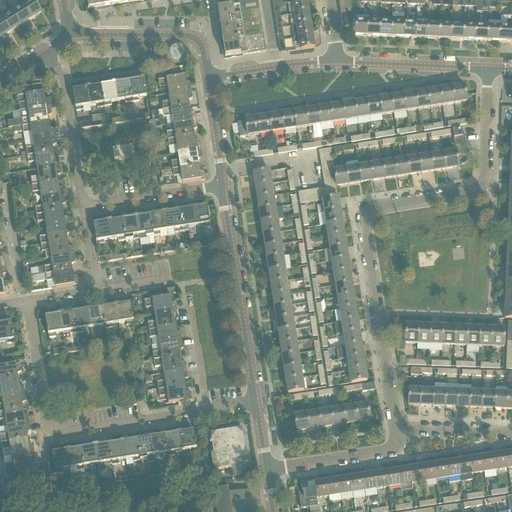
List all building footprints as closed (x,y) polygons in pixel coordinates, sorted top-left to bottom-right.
[(100,6),(104,6),(103,0),(86,0),(88,12),(100,10),(100,6)] [(109,8),(120,7),(119,0),(103,0),(104,6),(108,5),(109,8)] [(217,10),(220,27),(260,20),(256,0),(223,0),(225,9),(217,10)] [(33,1),(22,8),(30,20),(41,14),(33,1)] [(292,4),(294,15),(309,13),(307,1),(292,4)] [(476,2),(476,13),(481,13),(481,8),(488,8),(488,2),(481,2),(476,2)] [(511,3),(501,3),(500,9),(506,9),(506,16),(511,16),(511,10),(511,3)] [(22,8),(12,14),(20,27),(30,20),(22,8)] [(296,27),(310,25),(309,13),(294,15),(290,16),(291,22),(295,21),(296,27)] [(12,14),(2,21),(10,33),(20,27),(12,14)] [(404,20),(403,39),(415,39),(416,20),(416,16),(404,15),(404,20)] [(355,18),(355,20),(352,20),(353,26),(355,26),(355,37),(367,37),(368,18),(355,18)] [(367,37),(379,38),(379,24),(368,23),(368,18),(367,37)] [(379,38),(391,38),(392,19),(380,19),(379,24),(379,38)] [(391,38),(403,39),(404,20),(392,19),(391,38)] [(226,42),(263,36),(260,20),(220,27),(222,41),(226,42)] [(415,39),(427,40),(427,25),(421,25),(421,21),(416,20),(415,39)] [(2,21),(0,22),(0,39),(10,33),(2,21)] [(499,42),(511,43),(511,21),(506,21),(506,28),(499,28),(499,42)] [(451,40),(463,41),(463,27),(464,22),(452,22),(451,26),(451,40)] [(475,41),(487,42),(487,28),(487,23),(475,23),(475,27),(475,41)] [(296,27),(292,27),(294,40),(298,39),(312,37),(310,25),(296,27)] [(427,40),(439,40),(439,26),(427,25),(427,40)] [(439,40),(451,40),(451,26),(439,26),(439,40)] [(463,41),(475,41),(475,27),(463,27),(463,41)] [(487,42),(499,42),(499,28),(487,28),(487,42)] [(226,42),(222,43),(223,47),(225,59),(242,56),(265,53),(264,43),(263,36),(226,42)] [(298,39),(294,40),(295,45),(299,44),(300,51),(314,49),(312,37),(298,39)] [(175,60),(176,60),(177,60),(178,59),(179,59),(180,58),(181,57),(181,56),(182,55),(182,54),(182,52),(181,51),(181,50),(180,49),(179,48),(178,48),(176,47),(175,47),(174,48),(173,48),(172,49),(171,50),(170,51),(170,52),(170,53),(170,54),(170,55),(170,56),(171,57),(172,58),(172,59),(173,59),(174,59),(175,60)] [(167,88),(168,95),(191,92),(190,84),(185,83),(184,77),(158,81),(159,89),(167,88)] [(139,80),(129,82),(132,104),(139,103),(138,100),(146,98),(143,81),(144,81),(143,79),(139,79),(139,80)] [(118,83),(114,84),(118,103),(124,102),(125,105),(132,104),(129,82),(118,84),(118,83)] [(111,85),(101,87),(104,108),(111,107),(110,104),(118,103),(114,84),(111,84),(111,85)] [(20,91),(16,91),(19,112),(50,108),(49,100),(45,100),(44,93),(42,93),(42,92),(42,90),(42,86),(41,86),(41,85),(28,87),(20,88),(20,91)] [(452,88),(452,92),(454,104),(467,102),(465,92),(464,86),(464,87),(452,89),(452,88)] [(90,88),(86,88),(90,107),(96,106),(97,109),(104,108),(101,87),(90,89),(90,88)] [(90,107),(86,88),(83,89),(83,90),(72,92),(75,112),(83,111),(82,108),(90,107)] [(440,90),(440,92),(442,106),(454,104),(452,92),(452,88),(452,89),(440,91),(440,90)] [(428,92),(427,92),(430,108),(442,106),(440,92),(440,90),(439,90),(439,91),(430,92),(428,93),(428,92)] [(162,104),(163,111),(189,107),(188,101),(192,99),(191,92),(168,95),(170,102),(162,104)] [(415,94),(418,110),(430,108),(427,92),(427,93),(416,95),(415,94)] [(403,96),(406,112),(418,110),(415,94),(415,95),(404,97),(403,96)] [(391,98),(393,114),(406,112),(403,96),(403,97),(391,99),(391,98)] [(379,100),(379,101),(381,116),(393,114),(391,98),(391,99),(379,100)] [(367,102),(369,118),(381,116),(379,101),(367,102)] [(355,104),(354,104),(357,120),(369,118),(367,102),(366,102),(355,104)] [(343,106),(342,106),(345,121),(357,120),(354,104),(343,106)] [(330,107),(333,123),(345,121),(342,106),(330,108),(330,107)] [(172,117),(173,125),(196,121),(194,113),(190,113),(189,107),(163,111),(164,118),(172,117)] [(318,109),(320,125),(333,123),(330,107),(330,108),(318,110),(318,109)] [(20,120),(7,122),(8,129),(22,127),(48,123),(47,117),(52,116),(50,108),(19,112),(20,120)] [(306,111),(308,127),(320,125),(318,109),(318,110),(306,112),(306,111)] [(294,113),(296,129),(308,127),(306,111),(306,112),(294,114),(294,113)] [(282,115),(281,115),(284,131),(296,129),(294,113),(293,113),(293,114),(282,116),(282,115)] [(105,115),(91,117),(92,121),(92,122),(93,128),(102,127),(102,126),(107,126),(105,115)] [(270,117),(269,117),(272,133),(284,131),(281,115),(281,116),(270,118),(270,117)] [(257,119),(260,135),(272,133),(269,117),(269,118),(257,119)] [(245,122),(237,123),(239,138),(260,135),(257,119),(257,120),(245,121),(245,122)] [(166,133),(167,141),(194,137),(193,131),(197,129),(196,121),(173,125),(174,132),(166,133)] [(92,122),(81,124),(81,130),(93,128),(92,122)] [(23,132),(25,142),(55,137),(54,130),(49,129),(48,123),(22,127),(13,129),(14,133),(23,132)] [(453,139),(462,137),(461,129),(452,131),(453,139)] [(26,153),(27,157),(53,153),(52,147),(56,145),(55,137),(25,142),(26,153)] [(176,147),(178,154),(200,151),(199,143),(195,143),(194,137),(167,141),(169,148),(176,147)] [(114,145),(115,159),(135,158),(135,144),(114,145)] [(330,150),(319,151),(320,158),(332,156),(330,150)] [(171,163),(172,170),(198,166),(197,160),(202,159),(200,151),(178,154),(179,162),(171,163)] [(443,154),(446,170),(459,168),(457,157),(456,157),(455,152),(443,154)] [(36,163),(37,170),(60,167),(58,159),(54,159),(53,153),(27,157),(27,161),(28,164),(36,163)] [(431,156),(434,172),(446,170),(443,154),(431,156)] [(319,158),(320,164),(332,162),(332,156),(319,158)] [(419,158),(422,174),(434,172),(431,156),(419,158)] [(407,159),(409,175),(422,174),(419,158),(407,159)] [(395,161),(397,177),(409,175),(407,159),(395,161)] [(383,163),(385,179),(397,177),(395,161),(383,163)] [(320,164),(321,170),(333,169),(332,162),(320,164)] [(370,165),(373,181),(385,179),(383,163),(370,165)] [(358,167),(361,183),(373,181),(370,165),(358,167)] [(198,166),(172,170),(173,177),(173,178),(181,177),(182,184),(205,181),(204,173),(199,172),(198,166)] [(31,183),(31,186),(58,182),(57,176),(61,175),(60,167),(37,170),(38,178),(30,179),(31,183)] [(358,167),(346,169),(349,186),(349,185),(361,183),(358,167)] [(321,170),(322,177),(334,175),(333,171),(333,169),(321,170)] [(334,169),(333,169),(334,175),(335,181),(336,187),(337,187),(348,185),(348,186),(349,186),(346,169),(334,171),(334,169)] [(269,172),(253,175),(254,175),(256,187),(255,187),(272,185),(270,172),(269,172)] [(322,177),(323,183),(335,181),(334,175),(322,177)] [(323,183),(324,189),(336,188),(336,187),(337,187),(336,187),(335,181),(323,183)] [(40,193),(41,200),(64,197),(63,189),(59,188),(58,182),(31,186),(32,190),(32,194),(40,193)] [(257,199),(274,197),(272,185),(255,187),(255,188),(256,187),(258,199),(257,199)] [(336,188),(324,189),(326,201),(338,199),(336,188)] [(324,189),(318,190),(319,202),(321,202),(326,201),(324,189)] [(313,203),(319,202),(318,190),(311,191),(313,203)] [(306,204),(313,203),(311,191),(305,192),(306,204)] [(300,205),(306,204),(305,192),(298,193),(300,205)] [(35,209),(36,216),(62,212),(61,206),(66,204),(64,197),(41,200),(43,207),(35,209)] [(259,211),(259,212),(276,209),(274,197),(257,199),(257,200),(258,199),(259,211)] [(326,201),(321,202),(323,214),(340,212),(340,211),(339,211),(338,199),(326,201)] [(195,208),(192,209),(194,227),(202,226),(202,229),(209,228),(206,208),(195,210),(195,208)] [(189,210),(178,212),(181,232),(188,231),(188,228),(194,227),(192,209),(189,209),(189,210)] [(261,223),(261,224),(278,221),(276,209),(259,212),(260,212),(261,223)] [(45,222),(46,230),(69,226),(68,219),(63,218),(62,212),(36,216),(37,224),(45,222)] [(167,213),(164,213),(166,232),(174,230),(174,233),(181,232),(178,212),(167,214),(167,213)] [(323,214),(325,226),(341,224),(340,212),(323,214)] [(161,215),(150,217),(153,237),(160,236),(160,237),(167,236),(166,232),(164,213),(161,214),(161,215)] [(139,217),(136,218),(139,239),(139,241),(146,240),(147,240),(146,238),(153,237),(150,217),(139,218),(139,217)] [(133,219),(122,221),(125,241),(139,239),(136,218),(132,218),(133,219)] [(111,222),(108,222),(111,240),(118,239),(118,242),(125,241),(122,221),(111,223),(111,222)] [(263,236),(280,233),(278,221),(261,224),(262,224),(263,235),(263,236)] [(111,240),(108,222),(104,222),(105,224),(93,225),(97,246),(104,245),(103,242),(111,240)] [(325,226),(327,239),(343,236),(341,224),(325,226)] [(39,238),(40,246),(67,242),(66,236),(70,234),(69,226),(46,230),(47,237),(39,238)] [(264,248),(281,245),(280,233),(263,236),(265,248),(264,248)] [(327,239),(329,251),(345,248),(343,236),(327,239)] [(198,244),(197,244),(198,249),(213,246),(212,240),(198,242),(198,244)] [(67,242),(40,246),(41,253),(44,253),(45,260),(51,259),(74,256),(72,248),(68,248),(67,242)] [(266,260),(283,258),(281,245),(264,248),(265,248),(267,260),(266,260)] [(329,251),(331,263),(347,260),(345,248),(329,251)] [(40,276),(45,275),(71,271),(70,265),(75,264),(74,256),(51,259),(52,267),(39,269),(40,276)] [(283,258),(266,260),(267,261),(267,260),(269,272),(268,272),(269,272),(285,270),(290,269),(288,257),(283,258)] [(331,263),(333,275),(349,272),(347,260),(331,263)] [(285,270),(269,272),(271,284),(270,284),(287,282),(285,270)] [(71,271),(45,275),(46,282),(46,283),(54,282),(55,289),(78,286),(77,278),(72,277),(71,271)] [(333,275),(334,287),(351,285),(349,272),(333,275)] [(2,282),(0,282),(0,298),(9,297),(8,289),(3,288),(2,282)] [(287,282),(270,284),(270,285),(271,285),(273,296),(272,297),(289,294),(288,289),(287,283),(287,282)] [(334,287),(336,299),(353,297),(351,285),(334,287)] [(148,301),(144,302),(145,309),(153,308),(154,315),(177,312),(176,304),(171,304),(170,297),(170,296),(172,295),(171,291),(160,293),(160,295),(147,297),(148,301)] [(274,309),(291,306),(289,294),(272,297),(273,297),(275,308),(274,309)] [(336,299),(338,311),(355,309),(353,297),(336,299)] [(119,305),(115,306),(118,324),(126,323),(126,326),(133,325),(130,305),(119,307),(119,305)] [(113,307),(102,309),(105,329),(112,328),(112,325),(118,324),(115,306),(112,306),(113,307)] [(291,306),(274,309),(275,309),(277,320),(276,321),(293,318),(292,312),(291,307),(291,306)] [(91,310),(88,310),(90,329),(98,327),(98,330),(105,329),(102,309),(91,311),(91,310)] [(338,311),(340,323),(356,321),(355,309),(338,311)] [(84,312),(74,314),(77,334),(84,333),(84,330),(90,329),(88,310),(84,311),(84,312)] [(155,323),(147,324),(149,331),(175,327),(174,321),(178,320),(177,312),(154,315),(155,323)] [(63,314),(60,315),(62,333),(70,332),(70,335),(77,334),(74,314),(63,315),(63,314)] [(62,333),(60,315),(56,315),(56,316),(45,318),(49,338),(56,337),(56,334),(62,333)] [(278,333),(295,330),(293,318),(276,321),(277,321),(279,332),(278,333)] [(340,323),(342,336),(358,333),(356,321),(340,323)] [(0,342),(7,342),(8,345),(14,344),(11,324),(0,325),(0,342)] [(149,331),(150,339),(158,338),(159,345),(182,341),(180,334),(176,333),(175,327),(149,331)] [(404,345),(417,346),(417,327),(410,327),(410,329),(406,329),(406,327),(405,327),(404,345)] [(417,346),(429,346),(430,327),(422,327),(422,330),(418,330),(418,327),(417,327),(417,346)] [(429,346),(429,351),(441,351),(441,347),(442,328),(435,328),(435,330),(431,330),(431,328),(430,327),(429,346)] [(441,347),(454,347),(455,328),(447,328),(447,331),(443,330),(443,328),(442,328),(441,347)] [(454,347),(466,348),(467,329),(459,329),(459,331),(455,331),(455,328),(454,347)] [(466,348),(466,353),(478,354),(478,348),(479,329),(472,329),(472,332),(467,331),(468,329),(467,329),(466,348)] [(478,348),(491,349),(492,330),(484,330),(484,332),(480,332),(480,329),(479,329),(478,348)] [(280,345),(297,343),(295,330),(278,333),(279,333),(280,345)] [(492,330),(491,349),(504,349),(504,331),(496,330),(496,332),(492,332),(492,330)] [(342,336),(344,348),(360,345),(358,333),(342,336)] [(159,345),(151,346),(153,361),(154,361),(180,357),(179,351),(183,349),(182,341),(159,345)] [(282,357),(299,355),(297,343),(280,345),(280,346),(281,345),(282,357)] [(344,348),(336,349),(338,361),(346,360),(362,357),(360,345),(344,348)] [(284,369),(284,370),(301,367),(299,355),(282,357),(282,358),(284,369)] [(1,358),(2,360),(2,364),(14,362),(13,356),(1,358)] [(154,361),(153,361),(154,368),(162,367),(163,375),(186,371),(185,363),(181,363),(180,357),(154,361)] [(346,360),(348,372),(364,369),(362,357),(346,360)] [(0,383),(18,380),(17,375),(21,373),(20,364),(0,367),(0,383)] [(285,381),(285,382),(302,379),(301,367),(284,370),(286,381),(285,381)] [(364,369),(348,372),(350,385),(366,382),(364,369)] [(165,382),(157,383),(158,391),(184,387),(183,381),(188,379),(186,371),(163,375),(165,382)] [(302,379),(285,382),(286,382),(288,394),(287,394),(304,392),(302,379)] [(0,390),(1,391),(2,398),(25,394),(23,387),(19,386),(18,380),(0,383),(0,390)] [(361,386),(352,387),(353,392),(362,391),(362,393),(375,391),(374,384),(361,386)] [(434,391),(433,408),(433,407),(445,407),(445,408),(446,391),(446,385),(434,384),(434,391)] [(184,387),(158,391),(159,398),(167,397),(168,405),(191,401),(190,393),(185,393),(184,387)] [(471,392),(470,409),(470,408),(482,409),(482,410),(483,393),(483,387),(471,387),(471,392)] [(409,390),(408,407),(409,407),(409,406),(420,406),(420,407),(421,407),(421,390),(409,390)] [(433,408),(434,391),(421,390),(421,407),(421,406),(433,407),(433,408)] [(457,408),(457,409),(458,392),(446,391),(445,408),(446,408),(446,407),(457,408)] [(470,409),(471,392),(458,392),(457,409),(458,409),(458,408),(470,408),(470,409)] [(494,410),(495,410),(495,393),(483,393),(482,410),(482,409),(494,410)] [(507,411),(508,394),(495,393),(495,410),(507,410),(507,411)] [(0,405),(0,413),(22,410),(21,404),(26,402),(25,394),(2,398),(3,405),(0,405)] [(357,408),(355,408),(358,423),(369,421),(370,421),(368,406),(367,406),(357,408)] [(355,407),(343,409),(345,425),(346,425),(346,424),(357,423),(358,423),(355,408),(355,407)] [(343,409),(331,410),(333,427),(334,427),(333,426),(345,425),(343,409)] [(0,421),(5,420),(6,428),(29,424),(28,416),(23,416),(22,410),(0,413),(0,421)] [(331,410),(318,412),(321,429),(321,428),(333,426),(333,427),(331,410)] [(318,412),(306,414),(306,416),(309,431),(309,430),(321,428),(321,429),(318,412)] [(295,418),(294,418),(295,422),(296,427),(296,433),(297,433),(297,432),(308,430),(309,431),(306,416),(305,416),(295,418)] [(0,438),(0,440),(1,444),(27,439),(26,434),(30,432),(29,424),(6,428),(8,435),(0,436),(0,438)] [(210,454),(213,471),(230,468),(230,465),(247,463),(241,429),(210,434),(211,441),(209,442),(210,443),(211,443),(213,453),(210,454)] [(182,433),(178,433),(181,452),(188,451),(189,454),(196,453),(196,452),(195,446),(193,432),(182,434),(182,433)] [(175,435),(165,437),(168,457),(175,456),(174,453),(181,452),(178,433),(175,434),(175,435)] [(154,437),(150,438),(153,456),(160,455),(161,458),(168,457),(165,437),(154,438),(154,437)] [(147,439),(137,441),(140,462),(147,460),(147,464),(154,463),(153,456),(150,438),(147,438),(147,439)] [(10,450),(11,457),(34,453),(33,446),(28,446),(27,439),(1,444),(1,447),(2,451),(10,450)] [(126,442),(122,442),(125,461),(132,460),(133,463),(140,462),(137,441),(126,443),(126,442)] [(119,444),(108,445),(112,466),(119,465),(118,462),(125,461),(122,442),(119,443),(119,444)] [(97,446),(94,446),(97,465),(98,472),(112,470),(112,466),(108,445),(97,447),(97,446)] [(91,448),(80,450),(84,470),(91,469),(90,466),(97,465),(94,446),(91,447),(91,448)] [(10,450),(2,451),(3,458),(11,457),(10,450)] [(69,451),(66,451),(69,470),(76,468),(77,471),(84,470),(80,450),(69,451)] [(54,466),(48,467),(49,478),(56,477),(70,475),(69,470),(66,451),(63,451),(63,452),(52,454),(54,466)] [(12,465),(4,466),(6,474),(7,479),(25,476),(24,471),(32,469),(31,463),(35,461),(34,453),(11,457),(12,465)] [(494,456),(493,456),(496,471),(508,470),(505,455),(494,457),(494,456)] [(481,458),(484,473),(496,471),(493,456),(493,457),(482,459),(481,458)] [(11,457),(3,458),(4,466),(12,465),(11,457)] [(470,460),(469,460),(472,475),(484,473),(481,458),(481,459),(470,461),(470,460)] [(196,460),(198,474),(205,473),(203,459),(196,460)] [(458,462),(457,462),(460,477),(472,475),(469,460),(469,461),(458,463),(458,462)] [(446,464),(448,479),(460,477),(457,462),(457,463),(446,464)] [(434,466),(436,481),(448,479),(446,464),(445,464),(445,465),(434,466)] [(422,468),(424,483),(436,481),(434,466),(433,466),(422,468)] [(410,469),(412,485),(424,483),(422,468),(421,468),(410,470),(410,469)] [(398,471),(400,487),(412,485),(410,469),(409,469),(409,470),(398,472),(398,471)] [(386,473),(388,488),(400,487),(398,471),(397,471),(397,472),(386,474),(386,473)] [(374,475),(376,490),(388,488),(386,473),(385,473),(385,474),(374,476),(374,475)] [(362,477),(364,492),(365,498),(377,496),(376,490),(374,475),(374,476),(362,478),(362,477)] [(473,482),(472,475),(460,477),(461,484),(473,482)] [(350,479),(352,494),(353,500),(365,498),(364,492),(362,477),(362,478),(350,480),(350,479)] [(338,481),(340,496),(341,501),(353,499),(352,494),(350,479),(350,480),(338,481)] [(326,483),(328,498),(340,496),(338,481),(337,481),(337,482),(326,483)] [(314,484),(316,500),(328,498),(326,483),(314,485),(314,484)] [(303,493),(298,494),(300,510),(317,507),(316,500),(314,484),(314,485),(302,487),(302,486),(303,493)] [(413,492),(412,485),(400,487),(401,493),(413,492)] [(228,488),(213,491),(216,511),(252,511),(249,491),(229,494),(228,488)]
